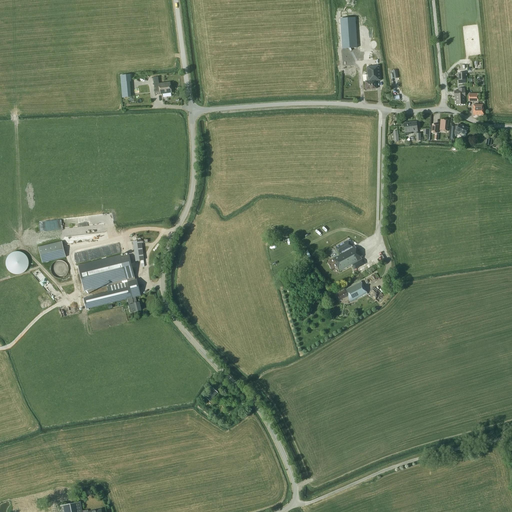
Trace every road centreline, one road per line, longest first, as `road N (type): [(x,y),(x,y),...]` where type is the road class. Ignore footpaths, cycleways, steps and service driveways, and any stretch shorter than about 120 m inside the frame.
road 1 (tertiary): [(279,511),(295,491),(275,436),(163,296),(164,257),(192,189),(190,111)]
road 2 (tertiary): [(511,127),(444,109),(327,102),(190,111)]
